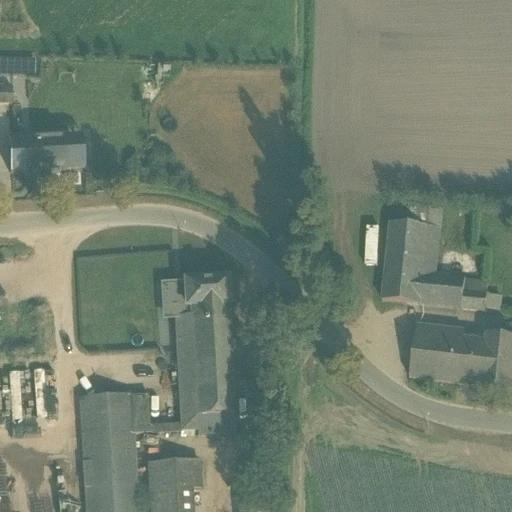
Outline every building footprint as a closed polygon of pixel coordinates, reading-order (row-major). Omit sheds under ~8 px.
[(10,90),(0,89),(0,107),(10,107),(10,90)] [(66,172),(64,140),(7,143),(10,175),(66,172)] [(390,226),(382,303),(485,314),(488,285),(465,283),(465,280),(436,277),(439,232),(395,226),(390,226)] [(183,426),(183,434),(199,433),(199,438),(237,435),(226,281),(184,283),(186,309),(191,308),(192,318),(175,319),(183,426)] [(409,380),(456,386),(511,393),(511,387),(511,342),(485,339),(483,353),(473,352),(474,344),(462,342),(463,333),(416,327),(409,380)] [(148,511),(147,496),(147,487),(138,488),(135,437),(183,434),(183,426),(150,428),(149,397),(132,398),(132,397),(78,400),(85,511),(148,511)] [(146,466),(147,487),(147,496),(203,492),(201,462),(146,466)]
